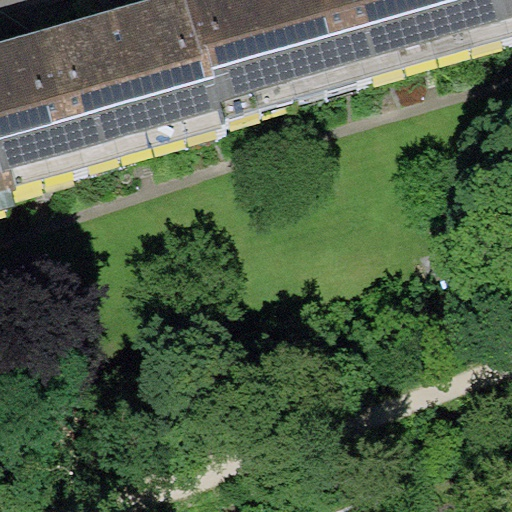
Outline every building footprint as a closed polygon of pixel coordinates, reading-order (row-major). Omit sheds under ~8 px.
[(184,0),(180,1),(182,9),(185,8),(216,116),(359,75),(337,0),(184,0)] [(503,34),(492,0),(337,0),(359,75),(503,34)] [(511,0),(492,0),(503,34),(511,31),(511,0)] [(66,42),(42,49),(75,165),(218,124),(216,116),(185,8),(182,9),(66,42)] [(0,201),(10,199),(6,184),(75,165),(42,49),(0,61),(0,201)]
